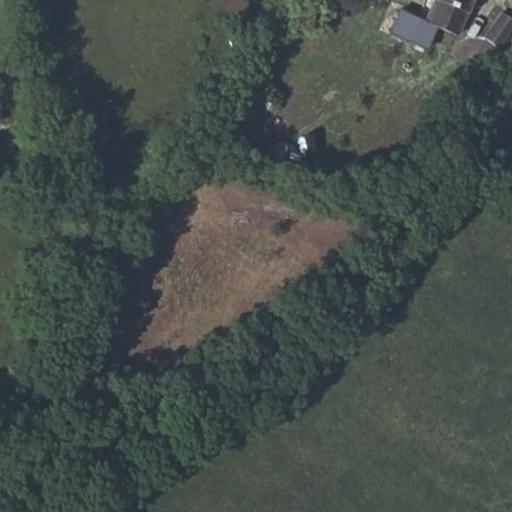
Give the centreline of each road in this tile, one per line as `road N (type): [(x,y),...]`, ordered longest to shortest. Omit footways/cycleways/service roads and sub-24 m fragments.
road 1 (track): [(511,67),(450,170),(310,340),(169,421),(45,474),(18,511)]
road 2 (track): [(45,474),(33,417),(87,275),(72,189)]
